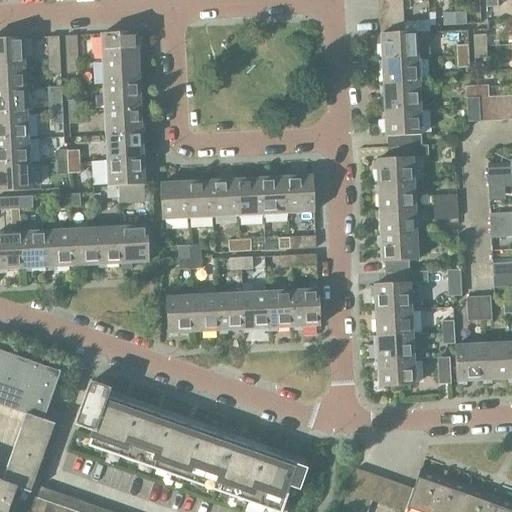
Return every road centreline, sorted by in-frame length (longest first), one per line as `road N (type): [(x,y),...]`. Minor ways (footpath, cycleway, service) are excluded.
road 1 (residential): [(354,429),(0,308)]
road 2 (residential): [(169,4),(180,149),(341,140)]
road 3 (residential): [(354,429),(341,140)]
road 4 (residential): [(0,12),(169,4)]
road 5 (residential): [(511,415),(354,429)]
road 6 (residential): [(341,140),(337,0)]
